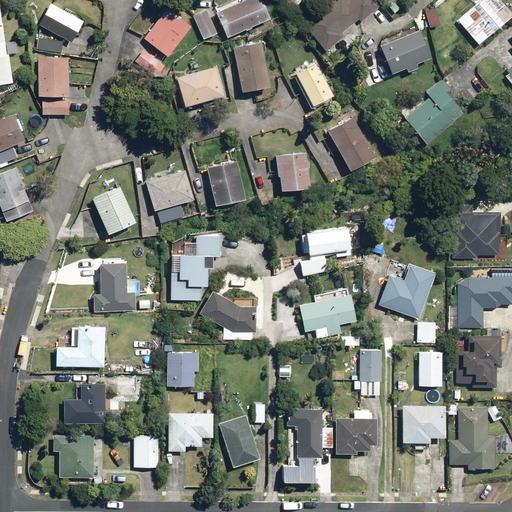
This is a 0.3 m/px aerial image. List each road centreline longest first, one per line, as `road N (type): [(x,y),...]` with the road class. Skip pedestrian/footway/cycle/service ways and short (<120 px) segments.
road 1 (residential): [(5,511),(5,406),(23,304),(87,153)]
road 2 (residential): [(87,153),(289,107)]
road 3 (residential): [(87,153),(123,0)]
